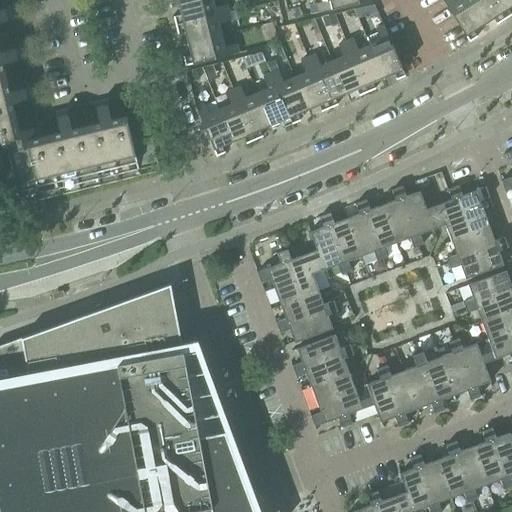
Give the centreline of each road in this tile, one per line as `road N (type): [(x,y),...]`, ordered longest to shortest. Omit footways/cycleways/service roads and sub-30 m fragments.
road 1 (unclassified): [(275,488),(174,220)]
road 2 (residential): [(209,209),(338,162),(462,103)]
road 3 (residential): [(209,209),(162,82),(133,68),(118,0)]
road 4 (residential): [(316,472),(240,269)]
road 5 (residential): [(316,472),(511,400)]
road 6 (residential): [(0,271),(174,220)]
